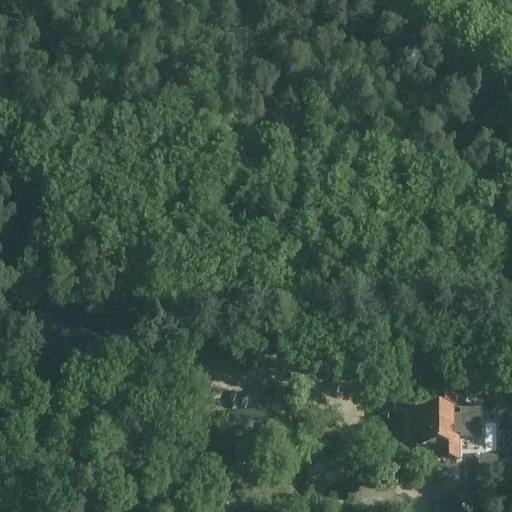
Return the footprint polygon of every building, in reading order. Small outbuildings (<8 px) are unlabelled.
[(263,414),(228,417),(230,442),(265,439),(265,437),(263,414)] [(449,414),(416,415),(416,434),(422,434),(423,450),(437,450),(437,464),(456,463),(456,443),(450,443),(450,436),(461,436),(461,440),(479,439),(478,414),(460,414),(460,420),(449,420),(449,414)] [(279,441),(269,442),(270,451),(280,450),(279,441)] [(346,454),(303,471),(306,483),(351,467),(346,454)] [(446,495),(446,511),(477,511),(478,495),(446,495)] [(226,511),(225,496),(193,500),(194,511),(226,511)]
